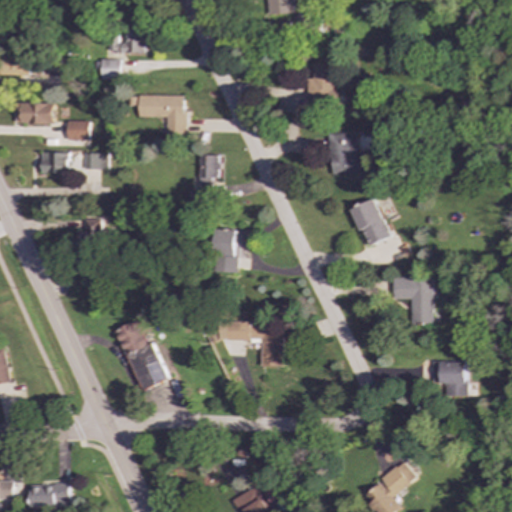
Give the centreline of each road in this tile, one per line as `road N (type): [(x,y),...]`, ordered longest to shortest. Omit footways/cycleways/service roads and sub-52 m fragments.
road 1 (residential): [(184,0),(363,381),(364,405),(342,427),(104,427)]
road 2 (tertiary): [(0,196),(144,511)]
